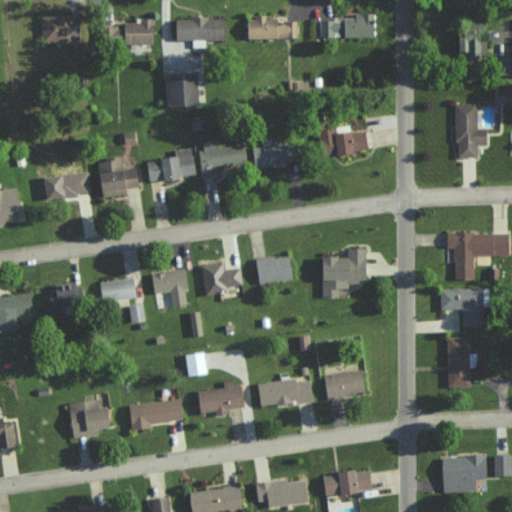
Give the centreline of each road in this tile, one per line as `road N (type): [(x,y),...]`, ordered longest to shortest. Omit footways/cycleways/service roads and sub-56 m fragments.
road 1 (residential): [(0,260),(403,201),(511,195)]
road 2 (residential): [(0,486),(511,423)]
road 3 (residential): [(399,0),(404,511)]
